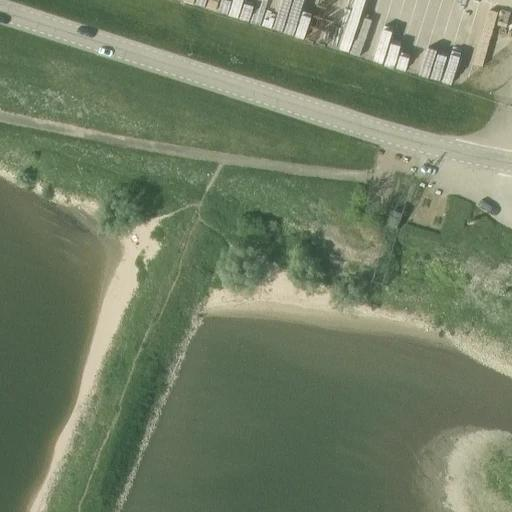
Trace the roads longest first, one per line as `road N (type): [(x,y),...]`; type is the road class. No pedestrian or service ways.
road 1 (secondary): [(511,164),(393,136),(0,12)]
road 2 (track): [(0,116),(225,160),(381,180),(393,136)]
